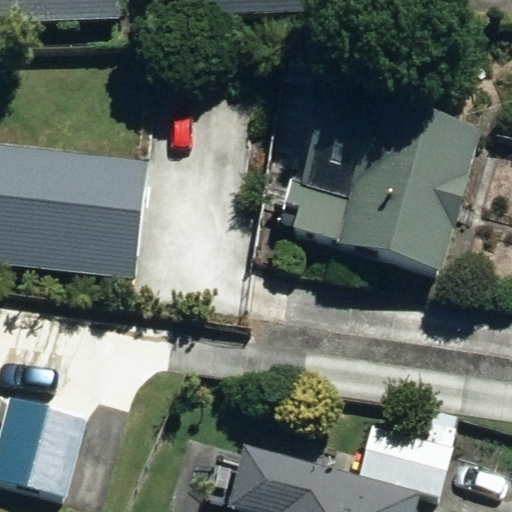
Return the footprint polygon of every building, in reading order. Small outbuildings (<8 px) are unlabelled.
[(0,0),(0,29),(119,25),(117,0),(0,0)] [(187,0),(189,26),(326,21),(326,23),(388,21),(386,0),(187,0)] [(286,90),(311,92),(314,68),(289,65),(286,90)] [(337,256),(441,286),(480,146),(328,102),(314,154),(362,166),(337,256)] [(0,273),(132,288),(146,175),(0,157),(0,273)] [(0,436),(0,488),(68,505),(86,427),(6,409),(0,436)] [(455,426),(434,419),(429,437),(450,443),(455,426)] [(371,437),(358,487),(437,508),(450,458),(371,437)] [(419,511),(421,508),(243,462),(230,511),(419,511)]
